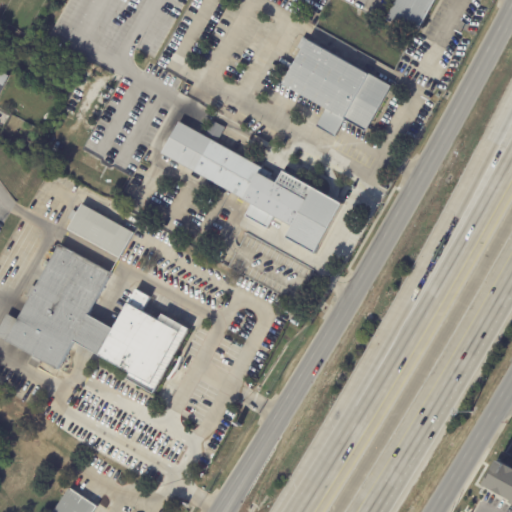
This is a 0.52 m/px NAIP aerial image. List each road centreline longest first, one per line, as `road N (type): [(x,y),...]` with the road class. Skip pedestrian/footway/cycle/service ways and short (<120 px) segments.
road 1 (secondary): [(471,82),(218,511)]
road 2 (motorway): [(365,511),(511,270)]
road 3 (motorway): [(511,100),(397,346)]
road 4 (motorway): [(511,151),(397,346)]
road 5 (motorway): [(397,346),(295,511)]
road 6 (secondary): [(430,511),(511,379)]
